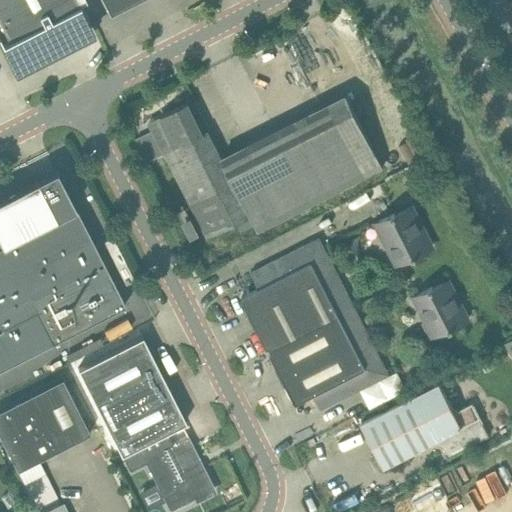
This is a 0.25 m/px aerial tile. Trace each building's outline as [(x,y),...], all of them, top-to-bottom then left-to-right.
[(0,0),(0,23),(8,40),(3,43),(0,37),(0,44),(15,74),(17,72),(15,68),(29,61),(30,64),(37,61),(60,49),(93,32),(88,23),(79,5),(80,5),(80,4),(77,0),(0,0)] [(103,0),(109,12),(132,0),(103,0)] [(256,158),(229,172),(199,113),(194,116),(188,102),(149,121),(207,237),(250,215),(258,230),(384,168),(354,108),(318,34),(282,52),(317,126),(300,135),(293,121),(249,144),(256,158)] [(0,367),(125,304),(56,168),(0,196),(0,241),(2,245),(0,245),(0,324),(1,327),(0,327),(0,367)] [(411,256),(412,258),(430,249),(410,208),(395,215),(394,213),(380,219),(389,238),(385,240),(397,263),(411,256)] [(259,287),(242,296),(267,347),(269,346),(271,348),(354,305),(326,253),(325,254),(321,246),(312,243),(304,247),(303,245),(251,272),(259,287)] [(447,279),(438,284),(433,287),(432,285),(414,295),(414,296),(415,296),(428,320),(424,322),(431,336),(449,327),(450,329),(468,319),(447,279)] [(380,375),(383,367),(379,359),(381,358),(354,305),(271,348),(272,350),(270,351),(296,402),(313,393),(320,408),(373,381),(372,379),(380,375)] [(65,354),(71,366),(116,342),(115,340),(132,331),(120,308),(111,313),(116,323),(104,329),(106,332),(65,354)] [(124,345),(78,368),(112,435),(121,453),(137,445),(176,425),(185,421),(142,336),(124,345)] [(62,376),(0,407),(0,435),(8,451),(24,483),(45,473),(38,458),(90,432),(81,414),(62,376)] [(489,435),(472,402),(454,411),(439,381),(361,422),(384,466),(439,438),(448,456),(489,435)] [(121,453),(129,469),(145,461),(170,509),(193,497),(196,501),(210,494),(213,485),(187,434),(182,437),(176,425),(137,445),(121,453)]
